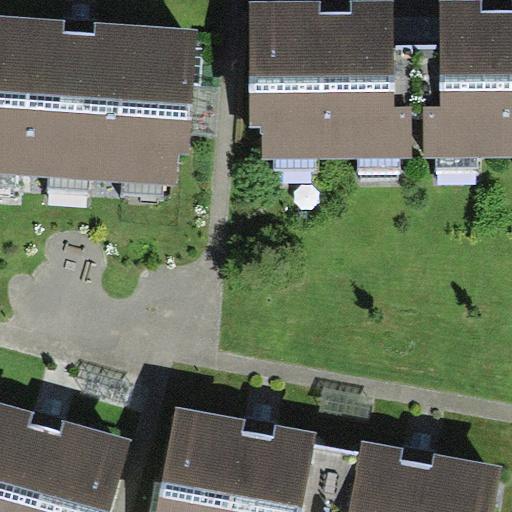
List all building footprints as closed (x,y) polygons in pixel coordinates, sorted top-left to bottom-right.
[(511,26),(409,28),(411,167),(511,165),(511,26)] [(411,167),(409,28),(253,30),(255,168),(411,167)] [(187,58),(0,46),(0,180),(179,192),(187,58)] [(99,511),(117,447),(0,414),(0,511),(99,511)] [(315,511),(327,450),(184,423),(167,511),(315,511)] [(327,450),(315,511),(483,511),(489,480),(327,450)]
